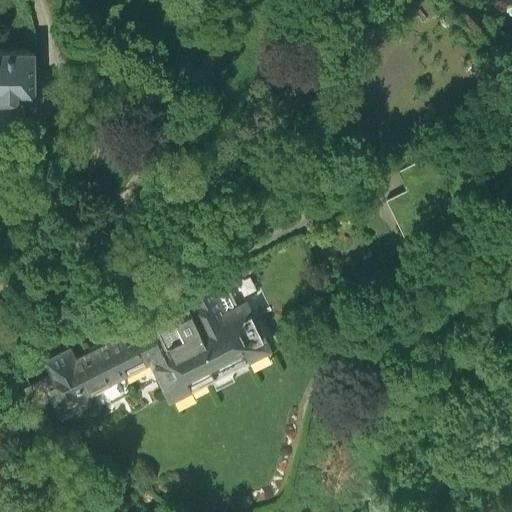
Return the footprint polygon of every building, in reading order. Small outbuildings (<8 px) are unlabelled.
[(411,21),(404,13),(388,28),(395,36),(411,21)] [(0,89),(1,90),(1,97),(17,96),(17,89),(34,89),(33,42),(0,43),(0,89)] [(406,235),(491,192),(461,132),(397,165),(406,184),(385,194),(406,235)] [(72,345),(43,359),(50,372),(42,376),(52,397),(62,416),(95,400),(91,393),(152,362),(172,400),(208,382),(247,361),(245,358),(271,346),(250,297),(239,303),(228,283),(218,288),(210,273),(183,286),(190,298),(150,317),(141,313),(127,320),(125,331),(77,355),(72,345)] [(390,312),(384,299),(372,304),(378,318),(390,312)] [(52,397),(42,376),(25,386),(35,406),(52,397)]
